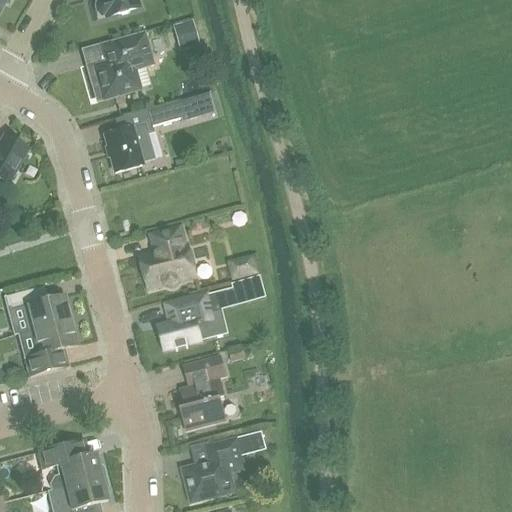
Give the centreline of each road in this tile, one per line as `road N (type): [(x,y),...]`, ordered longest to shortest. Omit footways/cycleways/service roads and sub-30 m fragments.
road 1 (track): [(237,0),(313,297),(330,511)]
road 2 (residential): [(130,403),(69,151),(2,89)]
road 3 (residential): [(0,436),(130,403)]
